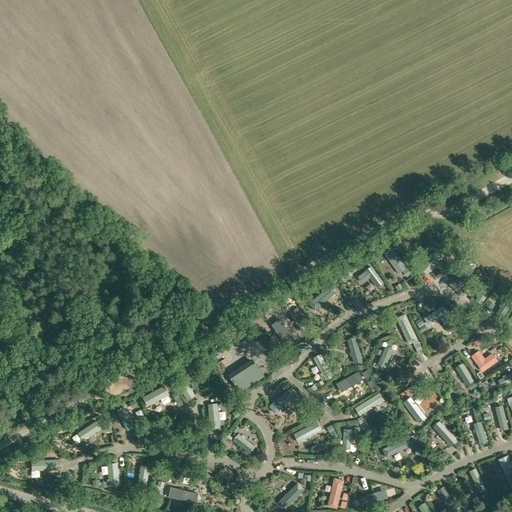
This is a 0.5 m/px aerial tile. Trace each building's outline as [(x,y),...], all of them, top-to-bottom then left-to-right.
[(460,264),(454,260),(443,275),(449,279),(460,264)] [(361,283),(370,276),(378,286),(383,282),(371,265),(356,276),(361,283)] [(495,283),(489,279),(475,299),(481,304),(495,283)] [(337,292),(331,284),(309,301),(315,309),(337,292)] [(511,301),(511,299),(508,296),(496,313),(501,317),(511,301)] [(456,326),(442,305),(425,317),(430,324),(440,317),(449,331),(456,326)] [(418,338),(405,313),(396,317),(408,343),(418,338)] [(352,355),(348,339),(343,341),(347,357),(352,355)] [(400,353),(385,347),(379,360),(394,366),(400,353)] [(333,376),(320,353),(313,357),(326,380),(333,376)] [(500,359),(495,353),(481,363),(486,369),(500,359)] [(264,376),(254,360),(229,375),(239,392),(264,376)] [(358,379),(354,374),(354,373),(340,381),(343,388),(358,379)] [(194,395),(182,376),(174,381),(186,400),(194,395)] [(168,395),(163,385),(141,396),(146,406),(168,395)] [(297,393),(291,386),(269,405),(276,412),(297,393)] [(384,400),(379,392),(354,407),(359,415),(384,400)] [(135,426),(123,405),(115,410),(127,430),(135,426)] [(457,441),(439,419),(433,425),(450,446),(457,441)] [(101,428),(95,420),(76,432),(81,440),(101,428)] [(487,441),(481,421),(473,423),(480,443),(487,441)] [(412,444),(408,436),(382,448),(386,456),(412,444)] [(511,484),(511,464),(507,455),(498,460),(511,485),(511,484)] [(58,469),(57,459),(30,460),(31,470),(58,469)] [(118,485),(116,463),(106,463),(108,485),(118,485)] [(140,465),(137,485),(145,487),(148,466),(140,465)] [(486,489),(475,467),(469,471),(479,492),(486,489)] [(343,479),(335,477),(329,504),(337,506),(343,479)] [(298,482),(279,502),(286,508),(304,489),(298,482)] [(161,495),(183,500),(186,489),(163,484),(161,495)] [(455,504),(444,486),(437,490),(448,508),(455,504)] [(431,511),(424,502),(418,506),(422,511),(431,511)]
